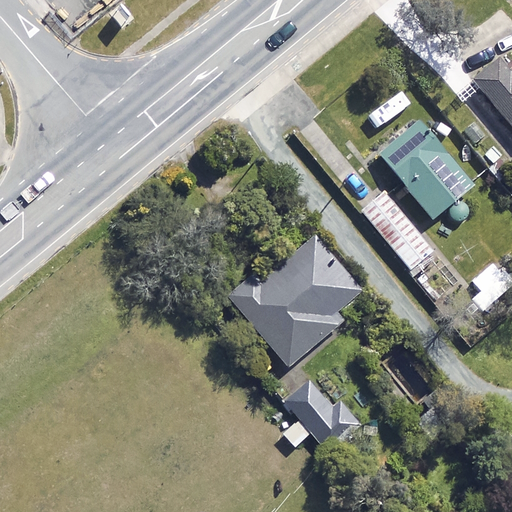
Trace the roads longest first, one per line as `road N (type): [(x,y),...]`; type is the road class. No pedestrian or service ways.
road 1 (primary): [(287,0),(113,149)]
road 2 (unclassified): [(0,13),(113,149)]
road 3 (primary): [(113,149),(0,242)]
